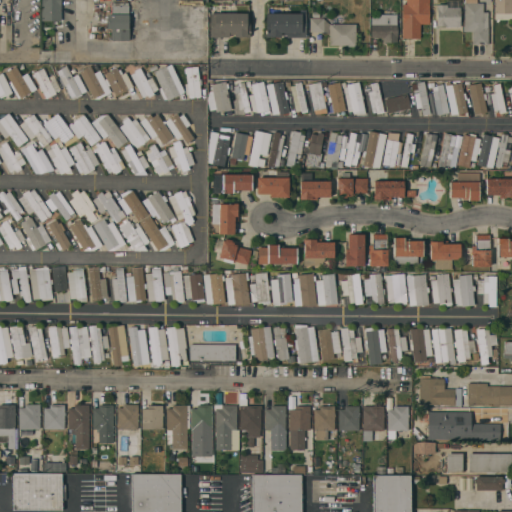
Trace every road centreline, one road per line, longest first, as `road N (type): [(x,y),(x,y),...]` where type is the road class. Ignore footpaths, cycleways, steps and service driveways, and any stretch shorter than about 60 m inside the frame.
road 1 (residential): [(511,318),(0,312)]
road 2 (residential): [(511,71),(213,67)]
road 3 (residential): [(269,223),(371,216),(440,226),(511,221)]
road 4 (residential): [(172,57),(0,53)]
